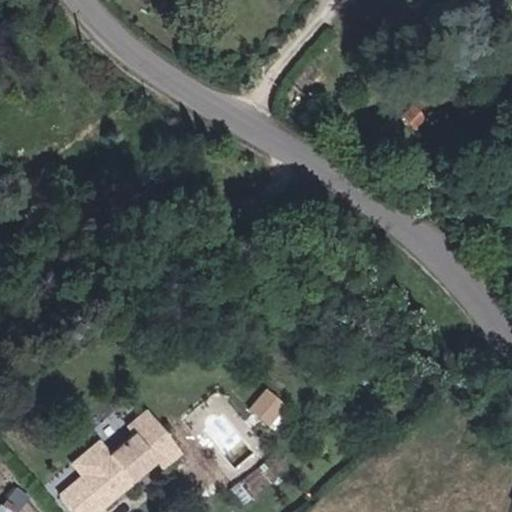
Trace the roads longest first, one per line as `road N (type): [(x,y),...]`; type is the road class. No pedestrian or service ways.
road 1 (tertiary): [(91,0),(131,41),(411,223),(511,332)]
road 2 (track): [(252,202),(56,43),(0,16)]
